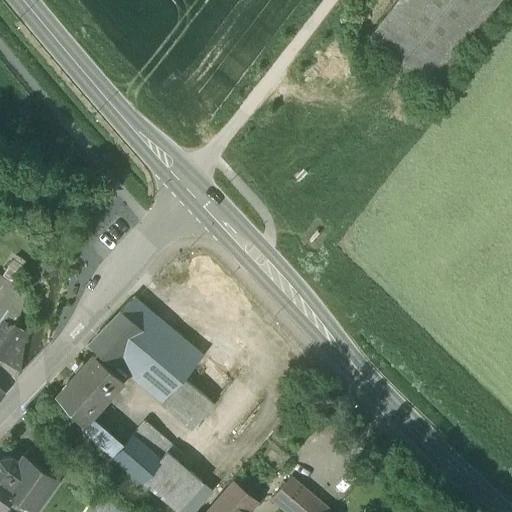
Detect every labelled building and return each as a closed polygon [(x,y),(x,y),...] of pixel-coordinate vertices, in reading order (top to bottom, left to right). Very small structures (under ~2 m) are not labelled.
[(396,0),(370,35),(433,84),(497,0),(396,0)] [(133,298),(88,345),(111,365),(119,357),(167,399),(202,356),(133,298)] [(2,320),(0,322),(0,359),(4,362),(15,346),(10,343),(16,330),(2,320)] [(26,336),(16,330),(10,343),(15,346),(4,362),(19,367),(26,336)] [(93,355),(56,398),(82,427),(90,418),(123,381),(93,355)] [(131,437),(123,446),(90,418),(82,427),(99,444),(177,511),(202,483),(168,452),(160,461),(131,437)] [(172,446),(145,423),(131,437),(160,461),(168,452),(172,446)] [(0,462),(0,510),(12,494),(35,510),(56,480),(24,457),(18,464),(12,460),(0,462)] [(330,511),(290,478),(273,498),(289,511),(330,511)] [(251,497),(233,482),(225,493),(224,492),(214,505),(222,511),(245,511),(256,500),(254,499),(257,497),(253,494),(251,497)]
